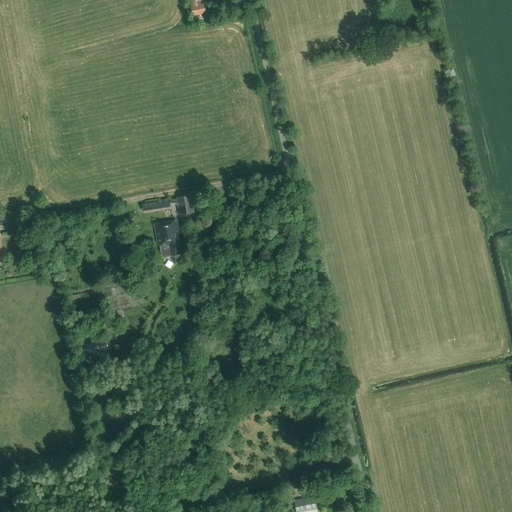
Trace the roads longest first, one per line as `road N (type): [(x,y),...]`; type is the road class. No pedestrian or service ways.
road 1 (track): [(291,168),(4,225)]
road 2 (track): [(359,460),(212,492),(178,511)]
